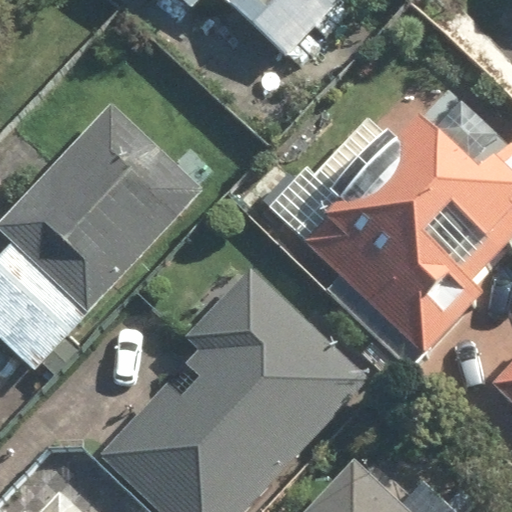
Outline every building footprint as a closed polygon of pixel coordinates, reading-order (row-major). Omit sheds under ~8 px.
[(190,0),(206,14),(219,0),(234,0),(298,60),(355,0),(190,0)] [(218,193),(123,99),(2,225),(16,245),(0,260),(0,332),(41,373),(218,193)] [(511,157),(499,170),(441,111),(401,150),(374,122),(330,165),(357,193),(338,211),(350,223),(320,253),(428,364),(506,288),(491,273),(511,252),(511,157)] [(217,324),(183,358),(209,385),(187,410),(168,393),(101,469),(148,511),(11,511),(6,507),(1,511),(270,511),(388,380),(252,258),(202,309),(217,324)] [(511,403),(511,386),(503,396),(511,403)] [(466,511),(435,480),(415,500),(373,459),(321,511),(466,511)]
